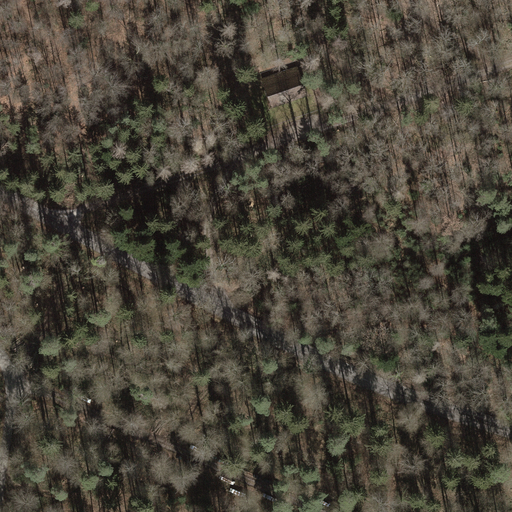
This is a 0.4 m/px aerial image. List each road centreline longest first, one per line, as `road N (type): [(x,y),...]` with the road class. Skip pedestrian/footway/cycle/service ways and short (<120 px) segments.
road 1 (tertiary): [(511,430),(346,371),(0,188)]
road 2 (track): [(511,65),(57,221)]
road 3 (track): [(324,511),(15,381)]
road 4 (track): [(236,160),(217,190),(206,237),(224,310)]
road 5 (track): [(0,497),(15,381),(0,351)]
